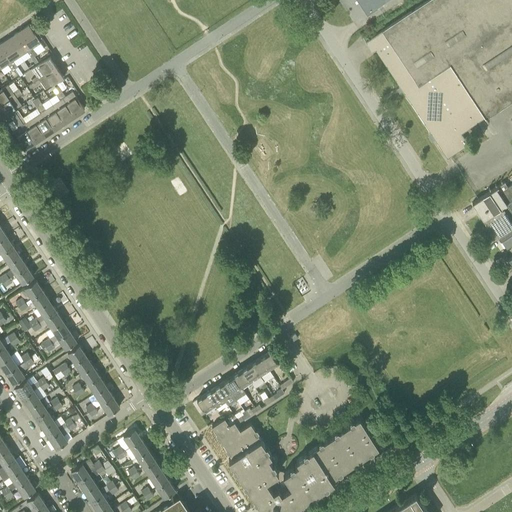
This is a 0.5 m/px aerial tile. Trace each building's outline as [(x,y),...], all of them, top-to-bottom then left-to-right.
[(357,0),(367,13),(377,6),(377,5),(384,0),(357,0)] [(461,132),(494,110),(511,97),(511,0),(425,0),(365,40),(366,41),(373,36),(379,45),(375,48),(400,85),(396,87),(399,92),(403,90),(447,157),(468,143),(461,132)] [(33,47),(40,42),(29,24),(19,31),(34,55),(37,53),(33,47)] [(32,57),(34,55),(19,31),(9,37),(21,55),(27,50),(32,57)] [(13,60),(21,55),(9,37),(0,42),(0,45),(15,68),(17,66),(13,60)] [(12,70),(15,68),(0,45),(0,67),(1,68),(8,63),(12,70)] [(31,79),(33,81),(56,66),(50,56),(32,67),(37,75),(31,79)] [(40,80),(45,88),(63,76),(56,66),(33,81),(33,82),(28,85),(29,88),(40,80)] [(0,88),(0,102),(20,89),(18,87),(13,91),(8,83),(0,88)] [(58,91),(74,114),(84,108),(74,92),(72,90),(65,95),(58,84),(55,86),(58,91)] [(0,110),(4,115),(21,104),(16,96),(22,92),(20,89),(0,102),(0,110)] [(64,121),(74,114),(58,91),(56,93),(59,98),(53,103),(64,121)] [(54,127),(64,121),(53,103),(45,108),(38,96),(35,98),(54,127)] [(44,134),(54,127),(35,98),(32,100),(40,111),(33,116),(44,134)] [(34,141),(44,134),(33,116),(26,121),(18,110),(16,112),(17,113),(34,141)] [(25,147),(34,141),(17,113),(14,115),(20,124),(13,129),(25,147)] [(483,218),(503,205),(511,199),(511,182),(507,186),(504,181),(472,202),(483,218)] [(497,236),(501,241),(511,233),(511,210),(508,204),(504,206),(503,205),(483,218),(496,237),(497,236)] [(511,233),(501,241),(506,248),(511,244),(511,233)] [(0,248),(2,252),(13,244),(6,234),(0,237),(0,248)] [(9,262),(20,254),(13,244),(2,252),(9,262)] [(15,272),(27,265),(20,254),(9,262),(15,272)] [(22,282),(33,275),(27,265),(15,272),(22,282)] [(0,275),(0,276),(2,281),(9,276),(6,272),(0,275)] [(5,285),(6,285),(12,281),(9,276),(2,281),(5,285)] [(31,296),(42,289),(36,278),(24,286),(31,296)] [(38,306),(49,299),(42,289),(31,296),(38,306)] [(19,305),(25,301),(22,296),(15,300),(19,305)] [(45,316),(56,309),(49,299),(38,306),(45,316)] [(19,306),(21,309),(28,305),(25,301),(19,305),(19,306)] [(52,327),(63,320),(56,309),(45,316),(52,327)] [(32,325),(38,321),(35,316),(29,320),(32,325)] [(58,337),(70,330),(63,320),(52,327),(58,337)] [(35,330),(41,325),(38,321),(32,325),(35,330)] [(65,347),(76,340),(70,330),(58,337),(65,347)] [(7,335),(10,340),(17,335),(14,331),(7,335)] [(13,344),(20,340),(17,335),(10,340),(13,344)] [(45,345),(52,341),(49,336),(42,340),(45,345)] [(48,350),(55,346),(52,341),(45,345),(48,350)] [(74,361),(86,354),(79,343),(67,350),(74,361)] [(0,361),(11,354),(7,348),(4,344),(0,346),(0,361)] [(260,355),(270,369),(284,360),(275,346),(270,349),(260,355)] [(24,360),(30,355),(27,351),(21,355),(24,360)] [(0,362),(6,372),(17,364),(11,354),(0,361),(0,362)] [(86,354),(74,361),(77,365),(81,371),(92,364),(86,354)] [(24,375),(21,369),(27,364),(33,360),(30,355),(24,360),(17,364),(6,372),(13,382),(24,375)] [(261,375),(270,369),(260,355),(251,361),(261,375)] [(61,369),(68,365),(65,361),(58,365),(61,369)] [(252,381),(261,375),(251,361),(242,367),(252,381)] [(88,381),(99,374),(92,364),(81,371),(88,381)] [(45,373),(48,378),(54,374),(47,365),(35,373),(38,378),(45,373)] [(68,365),(61,369),(64,374),(71,370),(68,365)] [(242,387),(252,381),(242,367),(233,373),(242,387)] [(246,392),(242,387),(233,373),(224,379),(233,393),(237,398),(246,392)] [(95,392),(106,384),(99,374),(88,381),(95,392)] [(40,384),(47,380),(43,375),(37,379),(40,384)] [(281,387),(282,388),(293,381),(291,377),(279,384),(281,387)] [(22,395),(33,388),(40,384),(37,379),(30,383),(27,378),(15,385),(22,395)] [(224,399),(233,393),(224,379),(215,385),(224,399)] [(40,384),(43,388),(49,384),(47,380),(40,384)] [(75,390),(81,386),(78,381),(72,385),(75,390)] [(102,402),(113,394),(106,384),(95,392),(102,402)] [(215,405),(224,399),(215,385),(206,391),(215,405)] [(78,394),(84,390),(81,386),(75,390),(78,394)] [(277,391),(273,394),(275,397),(280,395),(284,392),(282,388),(281,387),(277,390),(277,391)] [(29,406),(40,398),(33,388),(22,395),(29,406)] [(201,414),(215,405),(206,391),(197,397),(197,398),(192,401),(201,414)] [(108,412),(119,405),(113,394),(102,402),(108,412)] [(266,404),(275,397),(273,394),(268,397),(268,396),(263,399),(266,404)] [(53,404),(60,400),(57,395),(50,399),(53,404)] [(36,416),(47,408),(40,398),(29,406),(36,416)] [(57,409),(63,405),(60,400),(53,404),(57,409)] [(89,410),(95,406),(92,401),(85,405),(89,410)] [(92,415),(98,411),(95,406),(89,410),(92,415)] [(249,415),(253,412),(257,409),(255,406),(250,409),(249,407),(246,409),(249,415)] [(43,426),(54,419),(47,408),(36,416),(43,426)] [(237,417),(239,421),(248,415),(246,412),(237,417)] [(234,420),(236,423),(239,421),(237,417),(234,413),(231,415),(234,420)] [(43,426),(49,436),(67,424),(73,420),(71,416),(70,415),(66,419),(64,420),(57,424),(57,423),(54,419),(43,426)] [(240,429),(236,423),(234,420),(229,423),(224,416),(212,425),(232,456),(229,458),(260,505),(265,502),(267,506),(271,507),(270,509),(271,509),(275,510),(276,510),(276,508),(280,508),(283,506),(286,511),(334,480),(332,476),(338,472),(378,446),(359,417),(296,459),(298,462),(284,471),(283,470),(279,469),(278,470),(268,456),(271,454),(250,422),(240,429)] [(73,420),(67,424),(70,429),(77,425),(73,420)] [(64,434),(70,429),(67,424),(49,436),(56,447),(67,439),(64,434)] [(130,445),(141,437),(134,427),(123,434),(130,445)] [(1,436),(0,436),(0,451),(8,446),(1,436)] [(137,455),(148,448),(141,437),(130,445),(137,455)] [(117,453),(124,449),(120,445),(114,449),(117,453)] [(0,459),(3,464),(15,457),(8,446),(0,451),(0,459)] [(144,465),(155,458),(148,448),(137,455),(144,465)] [(120,458),(127,454),(124,449),(117,453),(120,458)] [(4,479),(10,474),(22,467),(15,457),(3,464),(0,466),(0,473),(4,479)] [(150,475),(161,468),(155,458),(144,465),(150,475)] [(96,468),(102,464),(99,459),(93,464),(96,468)] [(78,479),(89,472),(82,462),(71,469),(78,479)] [(96,468),(98,472),(109,466),(106,462),(103,465),(102,464),(96,468)] [(128,469),(131,474),(137,470),(134,465),(128,469)] [(0,495),(4,493),(11,489),(17,485),(28,477),(22,467),(10,474),(14,481),(8,485),(8,484),(1,489),(2,489),(0,490),(0,495)] [(157,486),(168,478),(161,468),(150,475),(157,486)] [(134,478),(140,474),(137,470),(131,474),(134,478)] [(84,490),(96,482),(89,472),(78,479),(84,490)] [(28,477),(17,485),(24,495),(35,487),(28,477)] [(164,496),(169,493),(175,489),(172,483),(168,478),(157,486),(164,496)] [(91,500),(102,493),(109,488),(115,484),(112,479),(106,483),(99,488),(96,482),(84,490),(91,500)] [(115,484),(109,488),(112,493),(118,488),(115,484)] [(144,494),(150,490),(147,485),(141,489),(144,494)] [(14,494),(11,489),(4,493),(7,498),(14,494)] [(147,499),(153,494),(150,490),(144,494),(147,499)] [(26,499),(33,509),(45,501),(38,491),(26,499)] [(428,511),(416,492),(385,511),(428,511)] [(98,510),(109,503),(102,493),(91,500),(98,510)] [(191,511),(180,495),(180,494),(179,494),(151,511),(191,511)] [(99,511),(117,511),(122,509),(129,504),(126,500),(119,504),(113,508),(109,503),(98,510),(99,511)] [(28,511),(50,511),(51,511),(45,501),(33,509),(28,511)]
